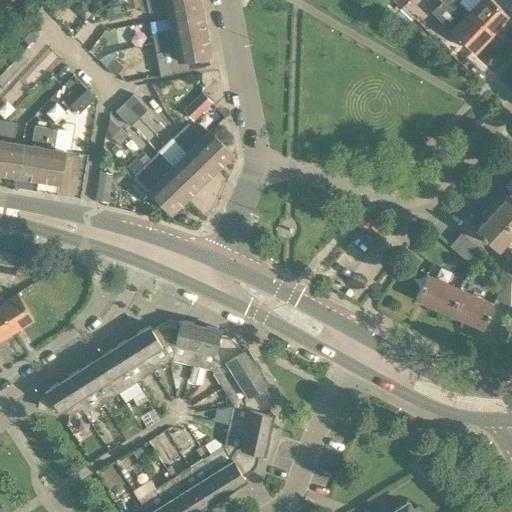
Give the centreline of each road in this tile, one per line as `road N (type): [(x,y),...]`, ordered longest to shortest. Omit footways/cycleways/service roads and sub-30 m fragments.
road 1 (residential): [(511,119),(426,212),(381,191),(255,161)]
road 2 (residential): [(139,262),(93,338),(0,400)]
road 3 (tertiary): [(349,363),(443,412),(511,421)]
road 4 (unclassified): [(272,511),(297,482),(349,363)]
road 5 (tertiary): [(255,161),(229,0)]
road 6 (tertiary): [(511,389),(454,384),(362,336)]
road 7 (tertiary): [(362,336),(221,264)]
road 8 (tertiary): [(208,292),(349,363)]
road 9 (tertiary): [(152,237),(0,203)]
road 10 (tertiary): [(0,220),(139,262)]
